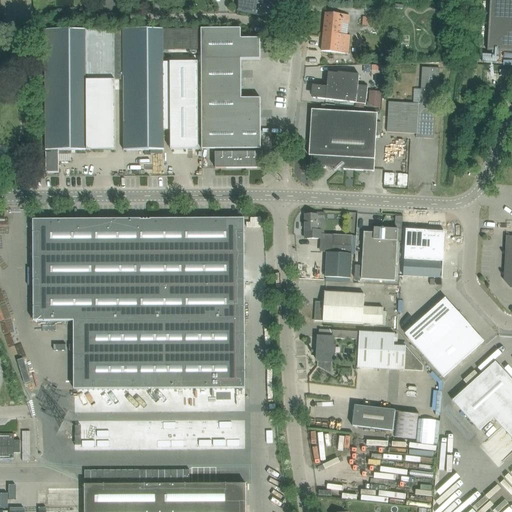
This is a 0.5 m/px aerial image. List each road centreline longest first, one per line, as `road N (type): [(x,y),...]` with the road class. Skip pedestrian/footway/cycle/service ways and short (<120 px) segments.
road 1 (unclassified): [(306,511),(293,423),(283,195)]
road 2 (unknown): [(300,43),(245,29),(0,55)]
road 3 (unclassified): [(283,195),(0,196)]
road 4 (unclassified): [(283,195),(305,0)]
road 5 (unclassified): [(469,202),(283,195)]
road 6 (unclassified): [(511,323),(471,287),(469,202)]
